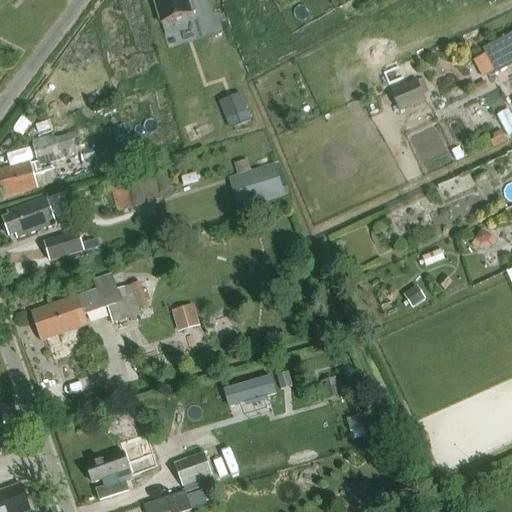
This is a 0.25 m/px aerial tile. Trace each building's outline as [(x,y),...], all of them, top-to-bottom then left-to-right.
[(153,0),(164,32),(194,22),(187,0),(153,0)] [(511,36),(483,52),(496,77),(511,68),(511,36)] [(195,108),(243,86),(233,65),(195,83),(199,92),(190,97),(195,108)] [(398,114),(424,102),(421,96),(430,92),(424,79),(389,94),(398,114)] [(240,95),(219,103),(231,130),(251,122),(240,95)] [(511,109),(503,114),(511,130),(511,109)] [(48,123),(35,127),(38,136),(51,132),(48,123)] [(488,148),(501,142),(496,133),(483,140),(488,148)] [(126,134),(115,138),(118,145),(128,142),(126,134)] [(31,164),(0,172),(0,195),(1,195),(3,200),(58,185),(53,169),(41,172),(40,168),(60,162),(78,157),(76,150),(72,137),(55,142),(53,137),(34,143),(35,146),(34,147),(39,164),(32,167),(31,164)] [(82,153),(79,154),(80,156),(83,164),(95,160),(94,158),(92,150),(82,153)] [(238,177),(231,179),(240,212),(286,199),(276,166),(251,174),(248,162),(235,165),(238,177)] [(152,168),(137,172),(145,204),(160,200),(152,168)] [(108,180),(116,213),(132,209),(124,176),(108,180)] [(10,239),(17,236),(18,240),(56,227),(54,221),(71,215),(64,196),(48,202),(46,201),(9,214),(10,219),(4,221),(10,239)] [(79,234),(44,244),(51,265),(85,254),(79,234)] [(441,251),(422,258),(426,267),(445,260),(441,251)] [(444,276),(437,284),(445,291),(452,283),(444,276)] [(116,286),(113,277),(94,283),(98,293),(32,315),(42,344),(88,328),(85,317),(108,309),(114,325),(141,316),(139,310),(149,307),(139,279),(116,286)] [(418,287),(403,297),(411,309),(426,299),(418,287)] [(199,329),(193,308),(171,314),(177,335),(199,329)] [(270,379),(225,391),(229,407),(275,394),(270,379)] [(199,429),(199,400),(182,400),(181,429),(199,429)] [(88,472),(86,475),(87,480),(91,481),(92,485),(102,482),(117,476),(119,481),(119,482),(133,477),(132,477),(131,472),(131,471),(125,454),(124,455),(86,468),(88,472)] [(204,457),(174,468),(182,489),(212,479),(204,457)] [(104,488),(96,491),(99,502),(129,492),(126,481),(119,483),(119,482),(119,481),(117,476),(102,482),(104,488)] [(0,511),(25,511),(25,510),(30,508),(24,491),(18,493),(17,489),(0,495),(0,511)] [(203,493),(188,498),(192,511),(208,507),(203,493)] [(144,508),(145,511),(192,511),(188,498),(186,494),(144,508)]
